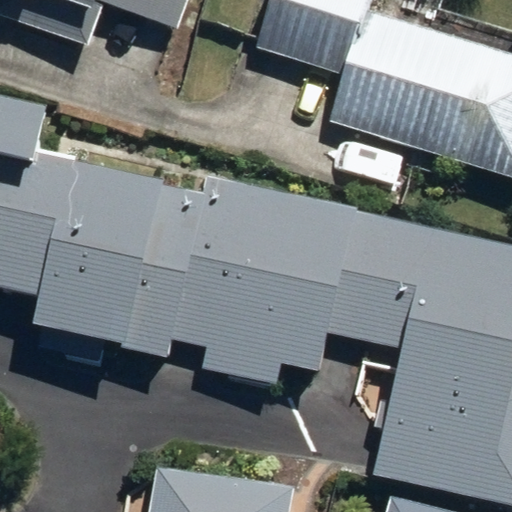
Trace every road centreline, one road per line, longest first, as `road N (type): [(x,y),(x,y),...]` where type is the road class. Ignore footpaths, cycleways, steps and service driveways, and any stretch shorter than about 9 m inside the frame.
road 1 (residential): [(349,433),(91,385)]
road 2 (residential): [(91,385),(80,511)]
